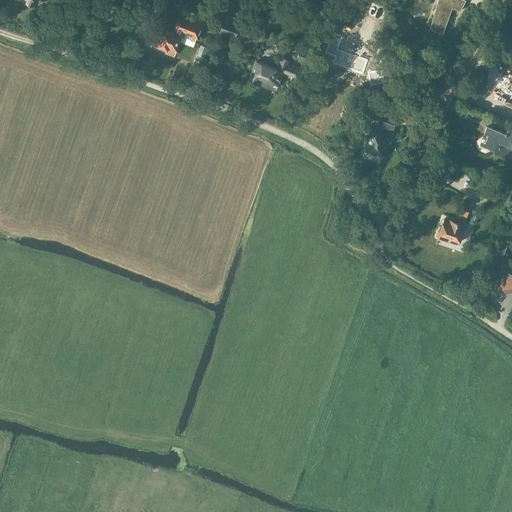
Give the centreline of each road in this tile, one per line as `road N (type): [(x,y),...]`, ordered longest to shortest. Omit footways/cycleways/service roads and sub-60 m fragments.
road 1 (track): [(511,338),(389,264),(382,212),(367,210),(304,144),(0,32)]
road 2 (residential): [(382,212),(437,125),(498,0)]
